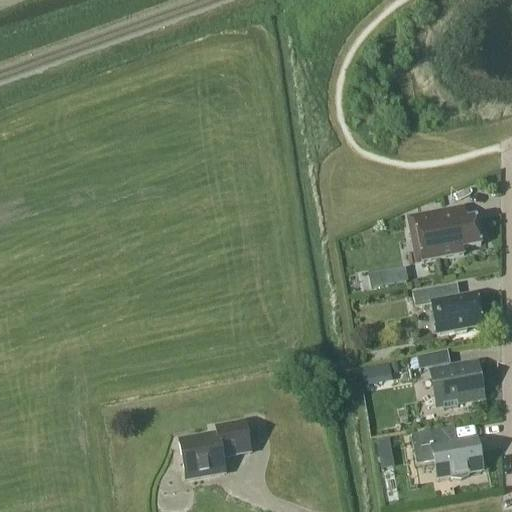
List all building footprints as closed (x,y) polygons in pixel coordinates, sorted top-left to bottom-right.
[(442,226),(440,213),(406,220),(410,241),(416,239),(421,265),(463,257),(461,251),(480,248),(474,220),(442,226)] [(404,272),(392,274),(394,287),(406,285),(404,272)] [(445,302),(443,289),(411,295),(414,310),(431,307),(436,336),(452,333),(453,336),(465,334),(465,331),(480,328),(474,297),(445,302)] [(428,357),(416,359),(418,373),(430,371),(428,357)] [(393,383),(393,366),(365,367),(366,385),(393,383)] [(450,371),(431,375),(437,408),(440,407),(442,407),(443,411),(457,409),(456,405),(457,404),(480,400),(474,367),(450,371)] [(249,454),(244,424),(214,429),(215,435),(177,442),(184,482),(224,475),(221,459),(249,454)] [(446,447),(443,432),(410,438),(415,468),(433,464),(436,482),(450,479),(450,482),(459,483),(468,479),(467,476),(481,473),(475,442),(446,447)] [(381,472),(394,470),(389,441),(376,443),(381,472)]
